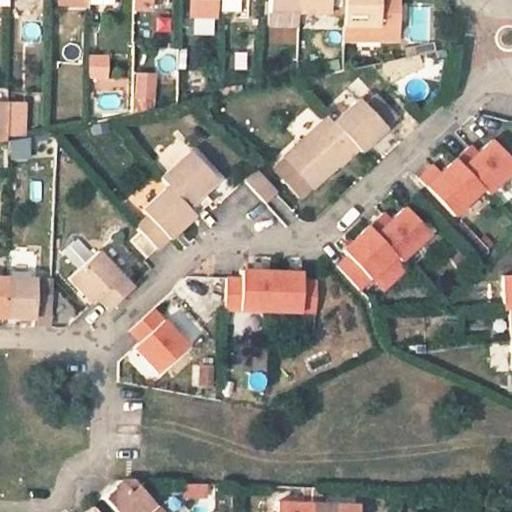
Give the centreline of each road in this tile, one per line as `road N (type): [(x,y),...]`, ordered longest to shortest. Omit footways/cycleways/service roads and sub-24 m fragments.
road 1 (residential): [(503,34),(479,88),(315,238),(214,240),(102,343)]
road 2 (residential): [(0,507),(51,509),(97,460),(102,343)]
